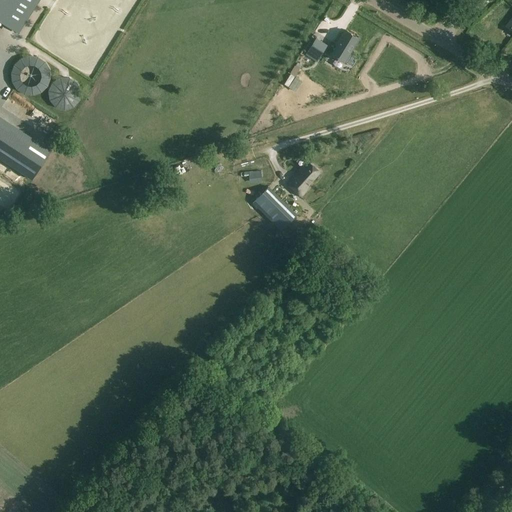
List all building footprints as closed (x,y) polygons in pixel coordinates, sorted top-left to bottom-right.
[(36,0),(0,0),(0,20),(17,31),(36,0)] [(337,46),(332,54),(344,61),(349,53),(350,53),(359,39),(345,30),(336,45),(337,46)] [(31,62),(23,72),(33,80),(41,71),(31,62)] [(43,76),(41,82),(51,85),(53,79),(43,76)] [(59,111),(83,104),(74,76),(51,84),(59,111)] [(26,94),(30,84),(23,81),(19,91),(26,94)] [(14,91),(9,102),(20,106),(25,96),(14,91)] [(39,123),(36,128),(51,140),(55,135),(39,123)] [(320,172),(308,161),(287,184),(301,197),(310,187),(308,185),(320,172)] [(262,181),(261,171),(242,172),(243,182),(262,181)] [(296,215),(268,187),(252,203),(281,231),(296,215)]
